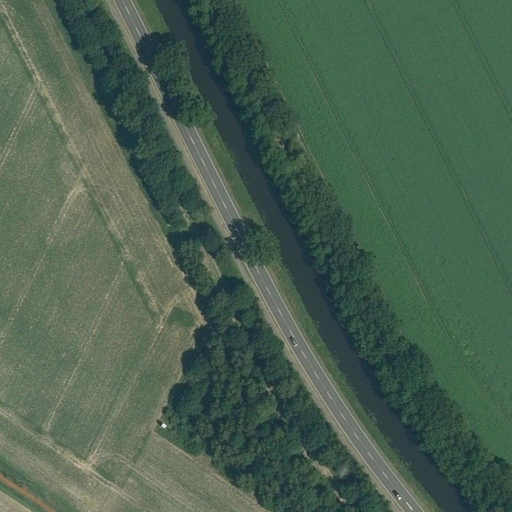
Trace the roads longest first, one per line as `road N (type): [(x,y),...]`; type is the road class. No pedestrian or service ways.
road 1 (primary): [(121,0),(309,365),(413,511)]
road 2 (track): [(356,511),(253,355),(75,0)]
